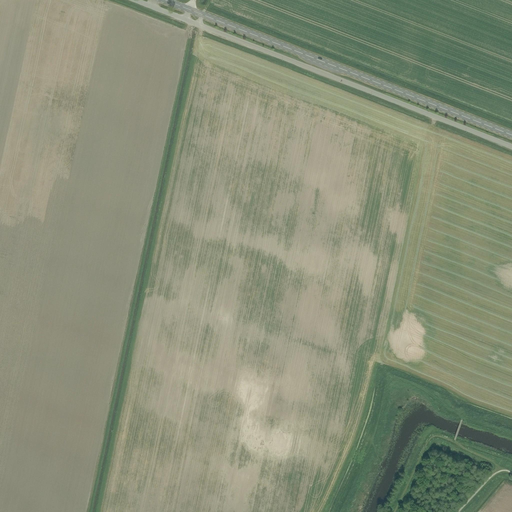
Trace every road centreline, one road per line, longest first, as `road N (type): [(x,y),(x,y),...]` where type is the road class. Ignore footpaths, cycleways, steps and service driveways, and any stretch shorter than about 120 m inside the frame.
road 1 (unclassified): [(511,146),(134,0)]
road 2 (secondary): [(511,135),(164,0)]
